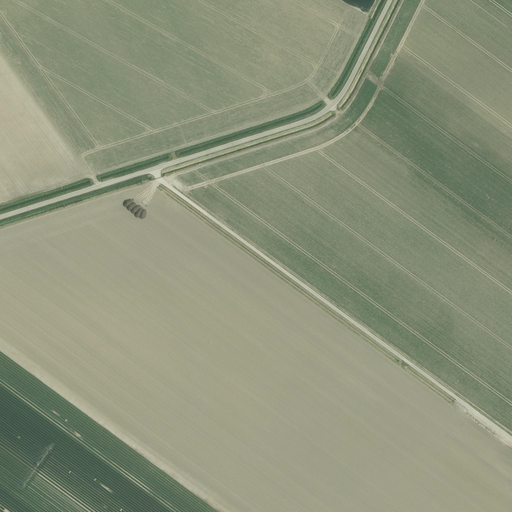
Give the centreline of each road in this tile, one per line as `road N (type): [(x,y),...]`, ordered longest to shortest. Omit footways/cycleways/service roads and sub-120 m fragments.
road 1 (unclassified): [(0,217),(317,115),(342,94),(390,0)]
road 2 (track): [(511,439),(153,169)]
